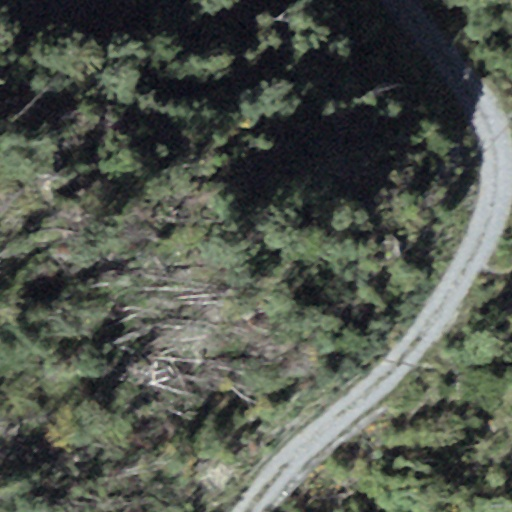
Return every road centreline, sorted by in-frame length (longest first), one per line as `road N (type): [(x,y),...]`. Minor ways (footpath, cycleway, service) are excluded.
road 1 (track): [(405,0),(461,69),(494,138),(490,212),(435,303)]
road 2 (track): [(237,511),(303,431),(396,352)]
